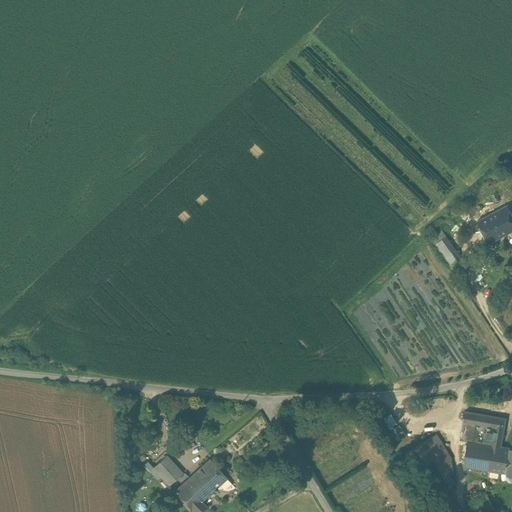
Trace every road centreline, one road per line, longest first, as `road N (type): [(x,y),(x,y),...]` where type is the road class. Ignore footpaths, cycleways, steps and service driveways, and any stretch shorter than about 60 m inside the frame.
road 1 (unclassified): [(263,399),(0,368)]
road 2 (unclassified): [(263,399),(456,387),(511,368)]
road 3 (unclassified): [(331,511),(263,399)]
